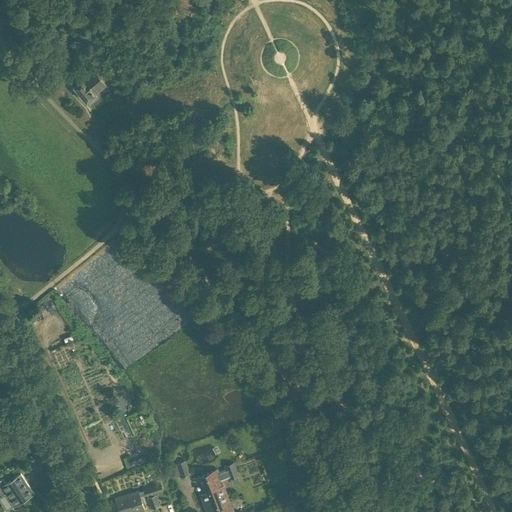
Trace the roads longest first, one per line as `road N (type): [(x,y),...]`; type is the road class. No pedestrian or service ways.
road 1 (track): [(488,502),(311,126)]
road 2 (track): [(295,388),(316,364),(347,419),(380,447),(488,502)]
road 3 (track): [(311,126),(447,132),(480,151),(511,204)]
road 4 (tertiary): [(89,504),(0,317)]
road 5 (track): [(181,252),(295,388)]
road 6 (track): [(511,281),(498,312),(427,370)]
